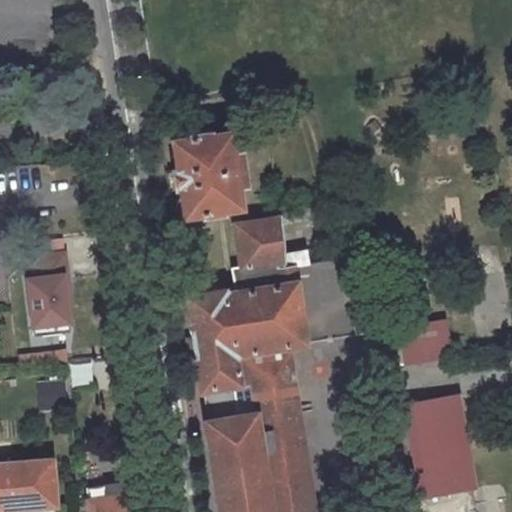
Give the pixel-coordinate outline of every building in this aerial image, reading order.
[(232,152),(228,133),(171,141),(175,170),(164,172),(166,189),(178,187),(183,217),(240,208),(236,184),(244,183),(239,151),(232,152)] [(277,214),(230,221),(237,263),(231,265),(234,290),(276,284),(274,267),(282,266),(281,253),(277,214)] [(34,329),(75,327),(71,248),(30,250),(34,329)] [(304,263),(302,250),(281,253),(282,266),(292,264),(292,265),(304,263)] [(199,391),(207,390),(213,419),(203,421),(217,511),(271,511),(258,433),(299,426),(286,347),(302,345),(304,343),(292,265),(292,264),(282,266),(274,267),(276,284),(234,290),(183,297),(199,391)] [(441,320),(395,327),(401,364),(448,358),(441,320)] [(69,380),(39,381),(39,410),(70,409),(69,380)] [(455,396),(407,406),(424,497),(472,488),(455,396)] [(314,511),(299,426),(258,433),(271,511),(314,511)] [(0,511),(52,511),(49,468),(0,471),(0,511)] [(83,482),(86,511),(125,511),(120,479),(102,480),(83,482)]
